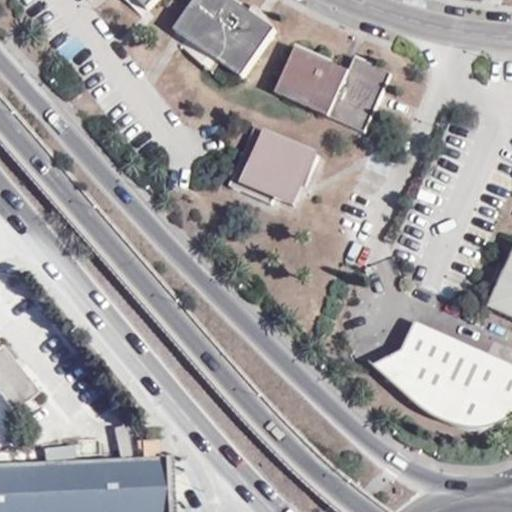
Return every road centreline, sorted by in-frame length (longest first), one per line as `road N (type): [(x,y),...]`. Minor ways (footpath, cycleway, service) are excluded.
road 1 (primary): [(463,497),(410,470),(348,422),(136,209),(0,57)]
road 2 (primary): [(363,511),(234,387),(0,118)]
road 3 (primary): [(0,191),(273,511)]
road 4 (residential): [(458,34),(451,81),(376,235),(376,282),(395,298),(511,346)]
road 5 (unclassified): [(74,0),(195,145)]
